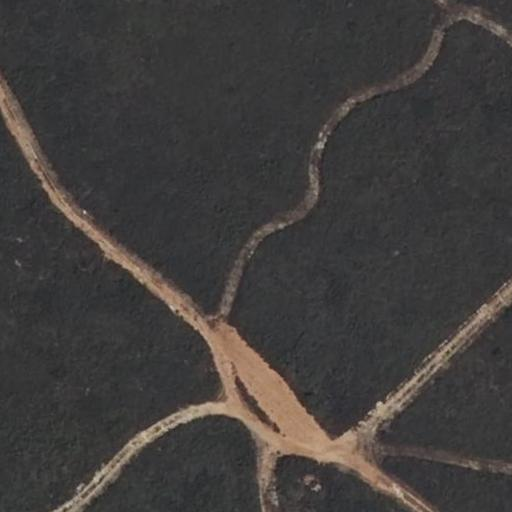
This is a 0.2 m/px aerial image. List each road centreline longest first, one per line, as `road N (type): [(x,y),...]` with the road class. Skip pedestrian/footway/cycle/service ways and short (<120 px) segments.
road 1 (track): [(0,89),(64,203),(224,346),(255,419),(289,442),(364,465),(428,511)]
road 2 (track): [(511,291),(342,454)]
